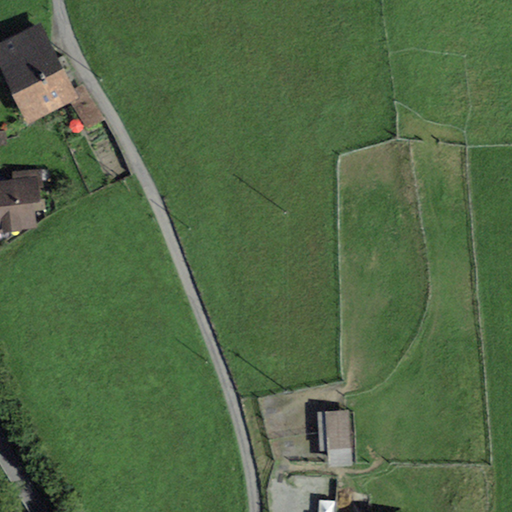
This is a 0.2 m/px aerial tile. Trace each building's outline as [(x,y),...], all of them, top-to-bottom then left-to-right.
[(0,46),(0,47),(33,115),(70,97),(67,92),(78,87),(62,55),(54,60),(39,28),(0,46)] [(73,101),(90,126),(103,117),(87,92),(73,101)] [(0,221),(32,218),(28,182),(0,185),(0,221)] [(331,415),(332,445),(348,444),(346,414),(331,415)] [(320,481),(318,511),(336,511),(338,482),(320,481)]
